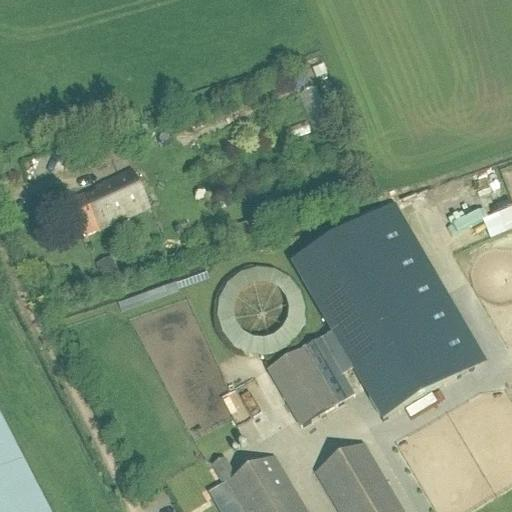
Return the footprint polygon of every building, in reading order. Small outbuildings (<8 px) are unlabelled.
[(145,149),(167,142),(162,127),(141,135),(145,149)] [(91,153),(96,169),(128,158),(123,142),(91,153)] [(87,203),(86,199),(70,207),(86,241),(150,211),(133,176),(97,193),(99,197),(87,203)] [(396,208),(292,269),(333,339),(268,377),(302,433),(356,401),(345,381),(354,376),(383,426),(487,365),(396,208)] [(452,243),(432,253),(454,300),(474,290),(452,243)] [(0,511),(45,511),(0,423),(0,511)] [(335,511),(402,511),(366,449),(316,479),(335,511)] [(215,470),(238,511),(304,511),(275,462),(238,484),(226,463),(215,470)]
